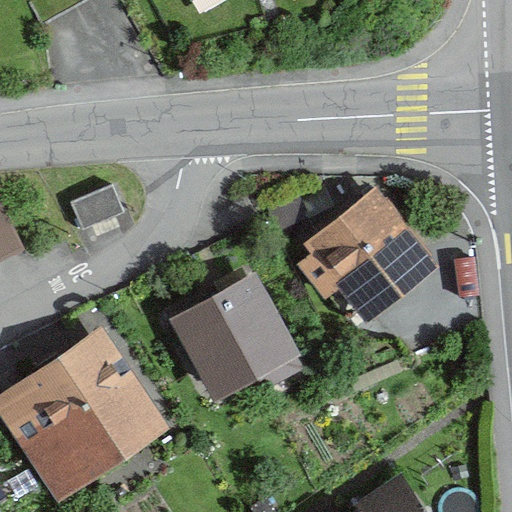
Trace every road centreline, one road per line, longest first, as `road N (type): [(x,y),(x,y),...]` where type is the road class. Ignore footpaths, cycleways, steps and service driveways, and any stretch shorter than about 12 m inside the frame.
road 1 (residential): [(183,121),(511,108)]
road 2 (residential): [(0,308),(149,231),(183,121)]
road 3 (residential): [(0,136),(183,121)]
